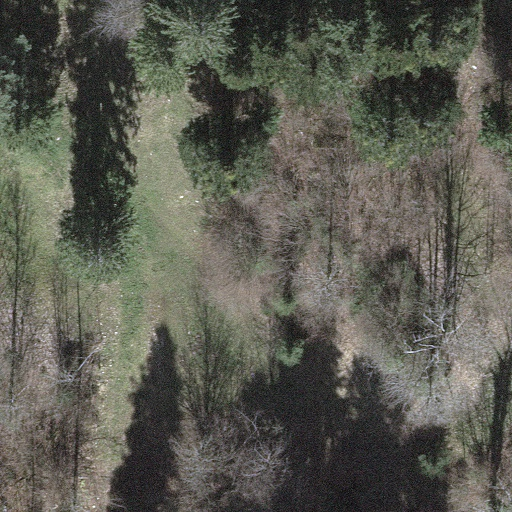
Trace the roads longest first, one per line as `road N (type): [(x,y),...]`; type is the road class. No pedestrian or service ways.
road 1 (track): [(466,511),(272,363),(214,294),(129,221)]
road 2 (track): [(124,511),(131,479),(129,221)]
road 3 (track): [(9,0),(27,73),(129,221)]
